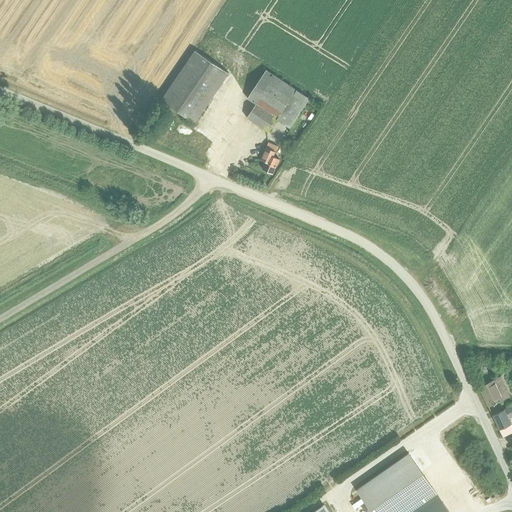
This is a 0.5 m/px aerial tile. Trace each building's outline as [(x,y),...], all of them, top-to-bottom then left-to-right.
[(195,124),(228,74),(195,51),(161,101),(195,124)] [(290,127),(310,98),(266,69),(247,98),(256,104),(247,117),(268,132),(277,119),(290,127)] [(308,124),(313,116),(310,114),(304,122),(308,124)] [(261,160),(266,162),(263,169),(273,174),(279,159),(273,157),(277,147),(268,143),(261,160)] [(502,391),(506,389),(503,384),(499,386),(496,381),(480,389),(489,407),(506,399),(502,391)] [(511,433),(511,427),(510,424),(511,424),(504,410),(493,415),(500,430),(503,437),(511,433)] [(358,489),(373,511),(448,511),(408,454),(358,489)]
